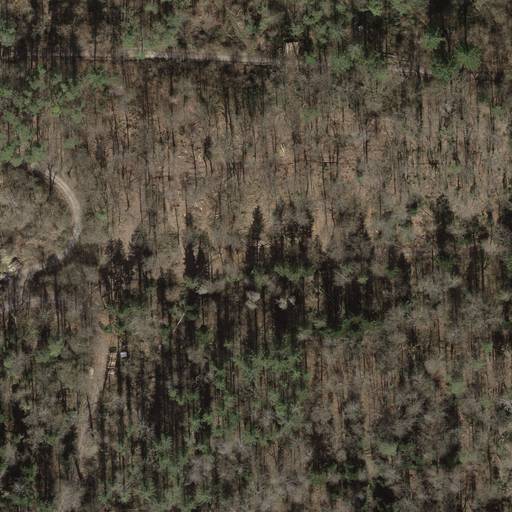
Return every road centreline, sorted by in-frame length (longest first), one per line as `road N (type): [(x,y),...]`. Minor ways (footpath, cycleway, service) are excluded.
road 1 (track): [(0,55),(168,54),(511,76)]
road 2 (track): [(58,511),(95,389),(97,328),(52,298),(20,304),(19,279),(71,246),(76,213),(51,174),(0,153)]
road 3 (track): [(52,298),(295,256),(511,246)]
road 4 (track): [(100,348),(277,398)]
